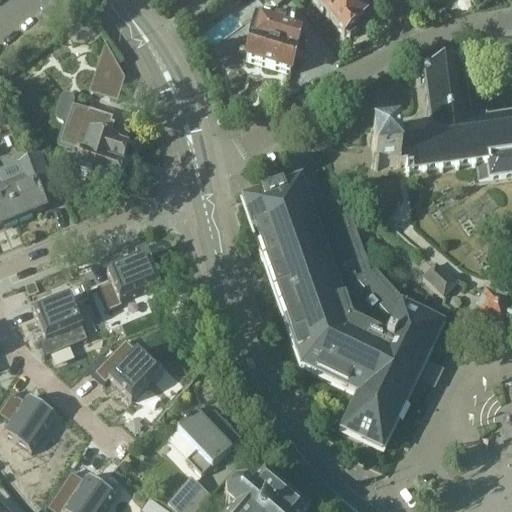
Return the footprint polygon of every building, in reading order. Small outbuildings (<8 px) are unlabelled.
[(285,0),(266,0),(275,9),(285,0)] [(357,24),(364,17),(348,0),(310,0),(344,38),(349,38),(357,31),(357,24)] [(467,0),(477,11),(489,0),(467,0)] [(439,6),(425,19),(430,25),(451,20),(439,6)] [(293,58),(301,29),(259,17),(251,47),(246,66),(289,77),(294,59),(293,58)] [(485,125),(484,120),(470,121),(469,110),(470,110),(470,108),(468,108),(467,97),(468,97),(468,93),(467,93),(465,82),(470,82),(469,72),(465,72),(464,67),(459,68),(459,67),(430,71),(430,72),(423,73),(424,77),(419,78),(420,88),(425,87),(426,99),(425,99),(425,102),(427,102),(429,113),(427,113),(427,116),(429,115),(430,126),(420,127),(419,123),(416,123),(417,128),(403,129),(403,125),(400,126),(401,136),(396,137),(396,139),(372,142),(372,140),(370,140),(371,143),(368,143),(369,145),(371,144),(374,166),(371,167),(372,170),(374,170),(374,171),(376,171),(375,169),(400,166),(400,168),(405,167),(407,178),(410,177),(409,175),(422,173),(423,176),(426,175),(426,172),(439,170),(440,174),(443,174),(442,170),(455,168),(456,172),(458,172),(458,168),(472,167),(472,169),(475,169),(475,166),(477,165),(479,182),(488,181),(488,182),(511,178),(511,121),(501,122),(501,119),(496,119),(497,123),(485,125)] [(97,107),(121,94),(108,70),(85,83),(97,107)] [(78,129),(80,134),(73,153),(83,156),(82,157),(81,156),(75,176),(115,189),(121,170),(119,170),(126,150),(117,147),(119,140),(109,137),(112,128),(109,127),(110,122),(86,114),(82,117),(78,129)] [(0,173),(0,180),(1,183),(16,221),(45,210),(35,185),(50,179),(41,156),(18,166),(0,173)] [(0,227),(16,221),(1,183),(0,182),(0,227)] [(280,321),(283,320),(300,371),(361,399),(344,434),(381,452),(416,381),(433,389),(440,374),(423,366),(441,330),(402,310),(371,277),(365,279),(345,222),(326,229),(320,211),(308,216),(297,185),(243,205),(276,300),(273,301),(280,321)] [(122,310),(120,306),(156,290),(147,269),(149,268),(145,258),(134,262),(135,264),(107,276),(111,286),(97,292),(107,316),(122,310)] [(421,281),(442,300),(455,285),(434,267),(421,281)] [(46,310),(32,316),(44,345),(39,347),(45,362),(87,344),(82,331),(82,330),(70,300),(57,306),(56,303),(45,308),(46,310)] [(472,325),(504,337),(511,315),(511,306),(495,300),(493,305),(482,300),(472,325)] [(131,406),(153,384),(154,386),(162,378),(154,369),(152,371),(136,355),(125,344),(93,377),(104,389),(109,385),(131,406)] [(56,421),(26,401),(23,405),(11,397),(0,413),(0,421),(8,427),(5,432),(1,437),(31,458),(56,421)] [(228,451),(235,444),(227,436),(231,433),(212,413),(202,423),(194,415),(175,433),(194,453),(184,463),(199,479),(209,469),(210,470),(229,452),(228,451)] [(107,511),(115,501),(85,480),(83,484),(71,476),(46,511),(107,511)] [(301,511),(263,479),(252,492),(246,487),(246,484),(244,484),(243,486),(233,488),(232,485),(230,486),(231,489),(225,495),(223,495),(222,496),(224,497),(225,507),(223,508),(223,510),(226,509),(229,511),(301,511)] [(165,509),(169,511),(196,511),(209,499),(189,482),(165,509)] [(159,511),(140,499),(131,511),(159,511)]
